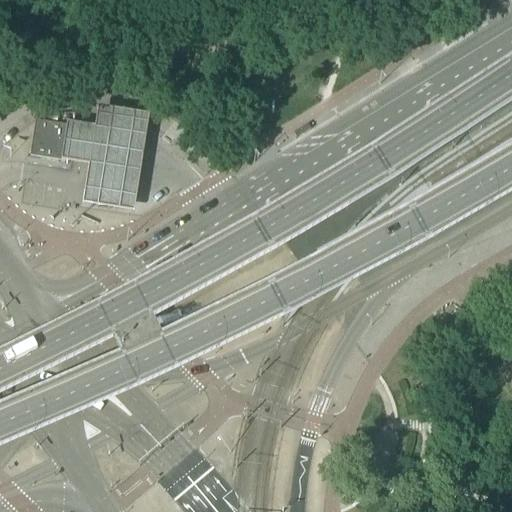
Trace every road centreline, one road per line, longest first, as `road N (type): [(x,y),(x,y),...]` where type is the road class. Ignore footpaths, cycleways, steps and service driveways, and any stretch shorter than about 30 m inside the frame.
road 1 (secondary): [(511,73),(355,173),(0,364)]
road 2 (secondary): [(0,422),(278,294),(511,163)]
road 3 (secondary): [(511,36),(108,281)]
road 4 (secondary): [(297,511),(309,424),(344,347),(415,258)]
road 5 (secondary): [(205,380),(415,258)]
road 6 (secondary): [(216,511),(135,420)]
